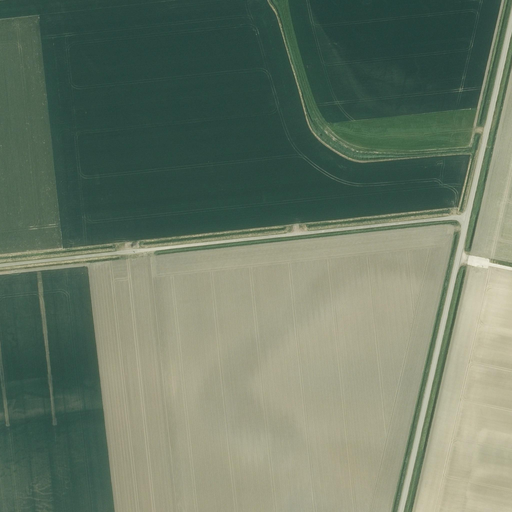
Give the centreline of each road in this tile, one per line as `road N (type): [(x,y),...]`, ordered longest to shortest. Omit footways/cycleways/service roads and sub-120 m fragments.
road 1 (unclassified): [(0,264),(466,216)]
road 2 (unclassified): [(401,511),(466,216)]
road 3 (unclassified): [(466,216),(511,16)]
